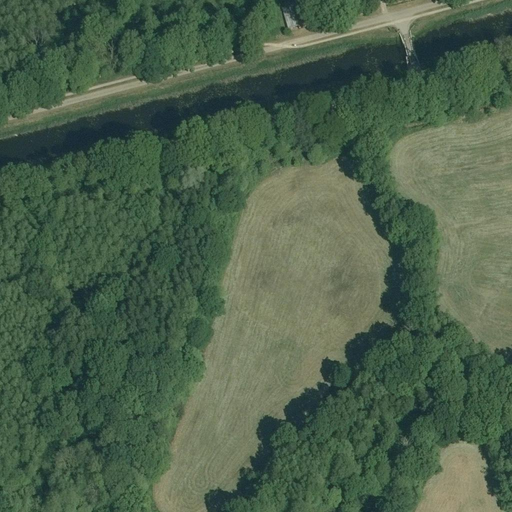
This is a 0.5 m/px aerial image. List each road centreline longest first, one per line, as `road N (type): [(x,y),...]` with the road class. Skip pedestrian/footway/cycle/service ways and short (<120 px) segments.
road 1 (track): [(0,192),(416,85)]
road 2 (track): [(398,13),(0,119)]
